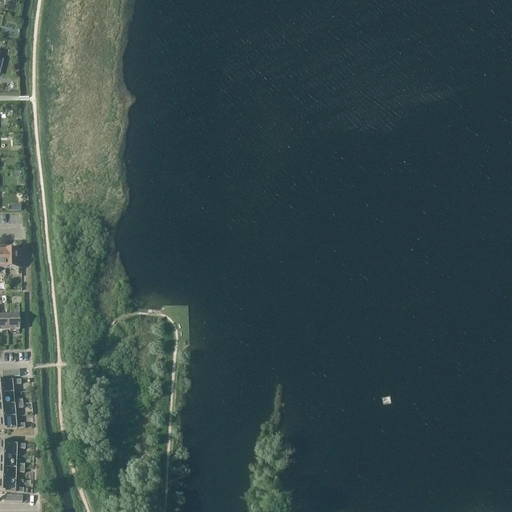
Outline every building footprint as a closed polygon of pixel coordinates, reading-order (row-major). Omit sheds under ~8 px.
[(6,270),(21,269),(21,251),(5,251),(6,270)] [(7,332),(19,331),(18,306),(14,306),(15,316),(6,316),(7,332)] [(0,394),(13,394),(12,386),(20,385),(20,381),(0,382),(0,394)] [(14,401),(13,394),(0,394),(0,406),(22,405),(22,401),(14,401)] [(0,418),(15,417),(15,409),(22,408),(22,405),(0,406),(0,418)] [(16,425),(15,417),(0,418),(0,431),(24,429),(24,425),(16,425)] [(25,450),(25,445),(0,444),(0,456),(17,457),(17,449),(25,450)] [(0,468),(24,469),(24,465),(16,465),(17,457),(0,456),(0,468)] [(24,473),(24,469),(0,468),(0,480),(16,481),(16,473),(24,473)] [(0,492),(23,493),(23,489),(15,489),(16,481),(0,480),(0,492)]
